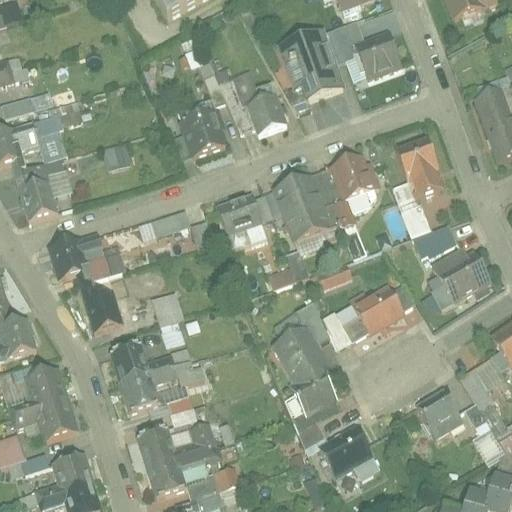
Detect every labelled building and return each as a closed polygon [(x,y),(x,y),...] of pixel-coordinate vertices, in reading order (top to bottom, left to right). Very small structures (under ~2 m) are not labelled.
[(154,0),(167,23),(208,0),(154,0)] [(375,3),(373,0),(335,0),(341,15),(375,3)] [(440,0),(451,27),(500,10),(496,0),(440,0)] [(344,92),(324,32),(278,48),(294,96),(303,93),(306,105),(344,92)] [(401,73),(388,37),(353,50),(367,86),(401,73)] [(0,92),(14,89),(7,65),(0,66),(0,92)] [(286,129),(273,90),(256,96),(250,77),(232,83),(242,113),(248,111),(258,139),(286,129)] [(511,114),(504,92),(471,103),(495,168),(511,161),(511,114)] [(0,124),(51,111),(47,96),(0,108),(0,124)] [(228,152),(215,116),(184,126),(196,163),(228,152)] [(33,128),(0,137),(0,170),(21,165),(17,149),(37,144),(33,128)] [(444,192),(426,143),(394,155),(411,204),(444,192)] [(105,175),(128,169),(122,147),(99,153),(105,175)] [(376,194),(364,160),(330,172),(342,207),(376,194)] [(26,226),(57,217),(46,179),(15,188),(26,226)] [(331,234),(313,181),(274,195),(293,247),(331,234)] [(261,229),(252,201),(216,213),(226,241),(261,229)] [(139,247),(186,231),(180,215),(134,231),(139,247)] [(423,237),(429,254),(453,246),(447,229),(423,237)] [(350,262),(362,258),(353,235),(342,239),(350,262)] [(99,238),(48,252),(57,286),(84,279),(79,262),(104,256),(99,238)] [(453,310),(491,288),(472,256),(466,260),(464,253),(431,272),(453,310)] [(287,272),(265,279),(270,294),(292,287),(287,272)] [(405,319),(388,289),(367,302),(364,296),(350,304),(371,339),(405,319)] [(173,297),(148,303),(160,354),(181,349),(175,326),(180,325),(173,297)] [(84,307),(91,335),(124,326),(117,298),(84,307)] [(9,332),(0,301),(0,365),(37,354),(28,326),(9,332)] [(511,325),(490,341),(511,370),(511,325)] [(307,336),(272,353),(308,428),(343,411),(307,336)] [(143,347),(108,358),(127,418),(160,408),(155,391),(181,383),(173,359),(149,367),(143,347)] [(469,443),(481,469),(511,453),(511,426),(501,432),(482,393),(498,385),(488,364),(455,380),(469,410),(461,414),(474,440),(469,443)] [(78,435),(61,372),(25,382),(30,403),(9,408),(15,432),(39,425),(44,444),(78,435)] [(446,395),(417,411),(436,445),(465,429),(446,395)] [(166,436),(140,443),(156,501),(188,492),(183,473),(221,463),(211,427),(187,433),(191,449),(171,455),(166,436)] [(374,463),(355,430),(319,451),(337,484),(374,463)] [(14,439),(0,442),(0,472),(5,471),(8,481),(42,472),(39,460),(20,465),(14,439)] [(98,511),(83,457),(47,467),(53,488),(31,494),(36,511),(57,511),(61,511),(98,511)] [(453,511),(443,509),(442,511),(511,511),(511,484),(494,480),(488,500),(470,496),(465,511),(453,511)]
